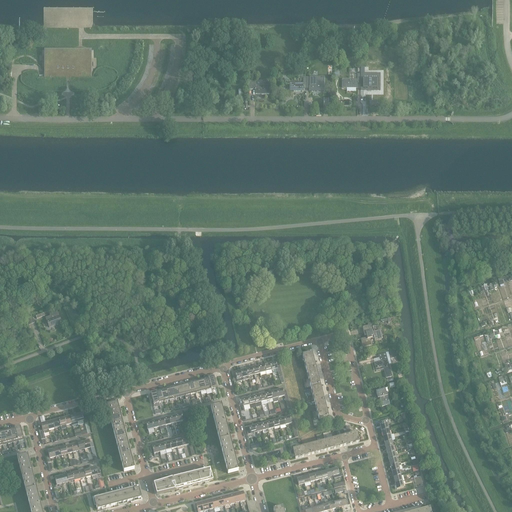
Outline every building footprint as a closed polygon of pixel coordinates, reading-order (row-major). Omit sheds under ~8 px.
[(85,53),(84,52),(83,52),(82,51),(80,51),(79,51),(78,52),(77,52),(76,53),(45,53),(45,63),(45,72),(45,77),(45,78),(67,78),(69,78),(83,78),(87,78),(90,78),(91,78),(91,77),(91,73),(91,72),(91,53),(85,53)] [(357,83),(360,83),(360,75),(357,75),(357,80),(343,80),(343,88),(357,88),(357,83)] [(360,75),(360,83),(363,83),(363,88),(377,88),(377,80),(377,77),(372,77),(372,80),(364,80),(364,75),(360,75)] [(310,77),(306,78),(306,87),(310,87),(309,91),(323,91),(323,83),(310,83),(310,77)] [(306,87),(306,78),(303,78),(303,83),(289,83),(289,91),(303,91),(303,87),(306,87)] [(252,82),(252,90),(255,90),(255,94),(269,94),(269,86),(256,86),(256,82),(252,82)] [(59,316),(47,321),(49,328),(61,323),(59,316)] [(364,341),(361,342),(363,348),(371,345),(370,339),(372,338),(372,339),(374,339),(375,341),(381,339),(379,331),(381,330),(373,332),(372,331),(370,332),(368,326),(362,328),(365,338),(363,339),(364,341)] [(312,353),(302,356),(306,372),(316,369),(312,353)] [(386,353),(378,355),(380,361),(374,363),(375,368),(383,366),(386,378),(392,377),(386,353)] [(276,362),(270,364),(271,371),(272,373),(278,372),(277,370),(277,369),(277,367),(276,364),(276,362)] [(258,367),(260,374),(260,376),(266,375),(266,372),(264,365),(258,367)] [(316,369),(306,372),(311,388),(320,386),(316,369)] [(246,370),(241,371),(243,381),(249,379),(248,377),(246,370)] [(236,377),(233,378),(234,383),(243,381),(241,371),(235,373),(236,377)] [(214,378),(208,379),(211,390),(217,388),(214,378)] [(208,379),(203,380),(206,391),(211,390),(208,379)] [(187,384),(182,386),(185,398),(191,397),(187,384)] [(182,386),(177,387),(180,398),(185,396),(185,398),(182,386)] [(320,386),(311,388),(315,404),(324,402),(320,386)] [(387,389),(376,392),(378,398),(379,398),(382,407),(390,405),(387,396),(386,389),(387,389)] [(156,392),(151,394),(153,405),(159,403),(156,392)] [(259,395),(253,397),(255,404),(256,407),(262,406),(261,402),(259,395)] [(324,402),(315,404),(319,420),(328,418),(324,402)] [(117,404),(107,407),(111,423),(121,420),(120,413),(121,412),(119,411),(117,404)] [(221,405),(211,408),(215,425),(225,422),(224,415),(225,414),(223,412),(221,405)] [(70,417),(72,424),(73,427),(79,425),(76,415),(70,417)] [(381,425),(380,425),(381,431),(389,429),(392,428),(390,418),(380,421),(381,425)] [(121,420),(111,423),(115,440),(126,437),(124,430),(125,429),(123,427),(121,420)] [(225,422),(215,425),(219,441),(230,438),(228,431),(229,430),(227,429),(225,422)] [(49,430),(47,423),(41,424),(42,428),(38,429),(41,438),(41,440),(44,439),(45,439),(44,434),(50,433),(49,430)] [(266,423),(260,425),(262,432),(263,434),(269,432),(268,430),(266,423)] [(250,431),(247,432),(248,435),(251,435),(256,433),(255,426),(249,428),(250,431)] [(21,428),(15,429),(18,441),(24,440),(21,428)] [(15,429),(10,430),(13,443),(18,441),(15,429)] [(10,430),(5,432),(8,444),(13,443),(10,430)] [(357,433),(341,437),(343,446),(359,442),(357,433)] [(126,437),(115,440),(120,456),(130,453),(128,446),(129,444),(128,444),(126,437)] [(341,437),(325,441),(327,450),(343,446),(341,437)] [(230,438),(219,441),(224,457),(234,455),(232,448),(233,446),(232,445),(230,438)] [(181,440),(175,441),(178,451),(184,449),(183,447),(181,440)] [(325,441),(309,445),(311,455),(327,450),(325,441)] [(311,455),(309,445),(292,449),(295,459),(311,455)] [(396,446),(393,447),(386,449),(387,455),(395,453),(397,452),(396,446)] [(130,453),(120,456),(124,471),(124,472),(134,470),(132,463),(133,461),(132,460),(130,453)] [(234,455),(224,457),(228,474),(238,471),(236,464),(237,462),(236,462),(234,455)] [(28,456),(17,458),(22,475),(32,472),(30,465),(31,464),(30,463),(28,456)] [(398,464),(390,466),(392,472),(399,470),(402,470),(400,464),(398,464)] [(96,468),(90,469),(92,476),(98,475),(101,474),(99,467),(96,468)] [(337,469),(331,470),(333,477),(334,479),(342,477),(341,471),(338,471),(337,469)] [(172,479),(153,485),(156,496),(175,491),(179,490),(179,491),(183,490),(183,489),(188,487),(188,489),(192,487),(192,486),(198,485),(198,486),(202,485),(202,484),(205,483),(205,484),(209,483),(209,482),(213,481),(210,470),(172,479)] [(32,472),(22,475),(26,491),(36,489),(34,482),(35,480),(34,479),(32,472)] [(320,473),(314,475),(316,481),(319,480),(320,483),(322,482),(320,473)] [(139,487),(94,499),(94,500),(97,510),(101,509),(102,511),(111,509),(110,507),(118,505),(119,507),(127,504),(127,502),(130,501),(131,503),(142,500),(139,487)] [(36,489),(26,491),(30,508),(41,505),(39,498),(40,496),(38,496),(36,489)]
